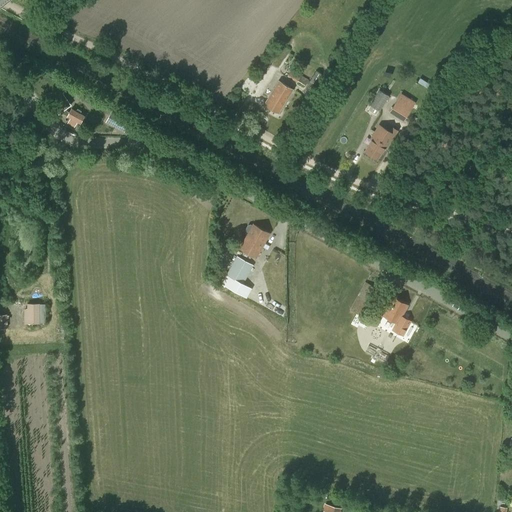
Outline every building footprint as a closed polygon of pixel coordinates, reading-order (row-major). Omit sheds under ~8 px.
[(305,85),(308,80),(291,69),(287,76),(297,82),(298,81),(305,85)] [(312,90),(322,74),(316,71),(307,86),(312,90)] [(42,92),(57,116),(71,106),(63,94),(66,90),(52,80),(42,92)] [(278,113),(292,89),(278,81),(264,104),(278,113)] [(379,111),(389,96),(379,90),(369,105),(379,111)] [(403,121),(411,109),(415,102),(409,99),(405,105),(397,100),(389,112),(403,121)] [(80,122),(83,116),(79,114),(81,111),(77,109),(76,112),(71,109),(68,116),(65,121),(68,122),(67,124),(73,127),(74,125),(77,127),(80,122)] [(127,125),(130,121),(111,111),(105,122),(124,132),(127,125)] [(386,148),(395,134),(379,125),(370,139),(372,140),(365,151),(377,159),(384,147),(386,148)] [(270,233),(253,224),(252,225),(250,225),(248,225),(245,230),(246,232),(248,233),(244,240),(238,239),(234,246),(239,249),(239,248),(256,257),(270,233)] [(242,284),(253,265),(237,256),(227,275),(242,284)] [(365,318),(376,297),(370,294),(374,286),(365,282),(349,310),(365,318)] [(403,336),(412,321),(401,315),(407,305),(393,297),(383,315),(395,322),(391,330),(403,336)] [(46,321),(46,303),(27,303),(27,308),(24,308),(24,323),(39,323),(39,321),(46,321)] [(373,353),(370,360),(378,363),(378,365),(382,367),(383,365),(391,368),(394,362),(386,358),(387,356),(382,354),(381,356),(373,353)]
